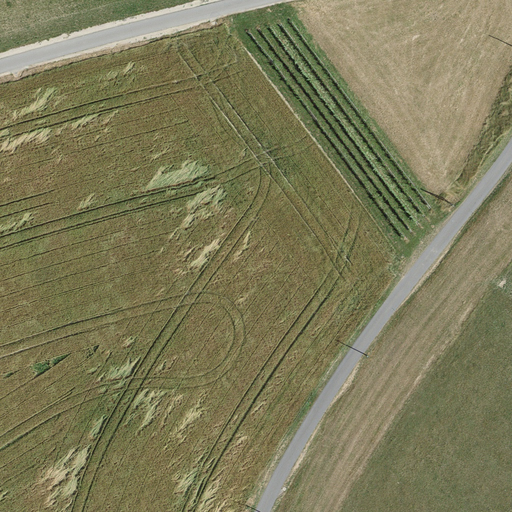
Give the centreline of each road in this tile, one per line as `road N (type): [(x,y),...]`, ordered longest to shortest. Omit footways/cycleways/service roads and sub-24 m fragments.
road 1 (track): [(511,147),(417,265),(261,511)]
road 2 (unclassified): [(0,71),(261,0)]
